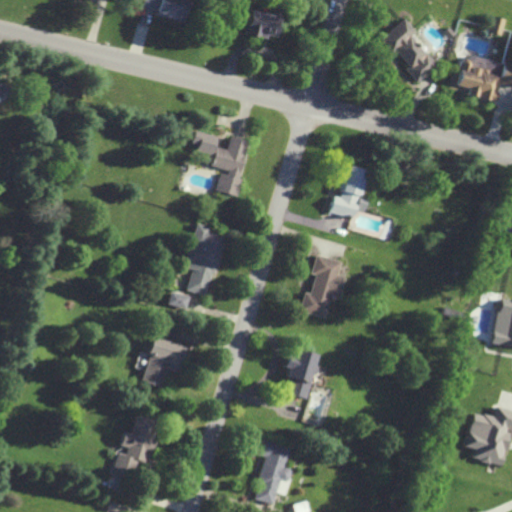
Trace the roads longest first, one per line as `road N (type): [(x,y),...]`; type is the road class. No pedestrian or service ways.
road 1 (residential): [(499,152),(0,35)]
road 2 (residential): [(192,511),(307,108)]
